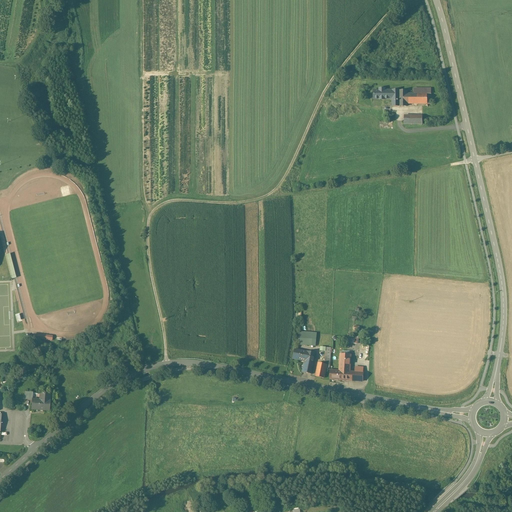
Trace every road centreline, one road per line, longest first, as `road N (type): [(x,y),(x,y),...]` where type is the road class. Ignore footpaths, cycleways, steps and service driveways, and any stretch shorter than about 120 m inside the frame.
road 1 (tertiary): [(0,479),(111,384),(178,362),(471,415)]
road 2 (track): [(165,364),(147,247),(152,212),(172,200),(248,201),(276,188),(335,74),(403,0)]
road 3 (secondary): [(435,0),(500,273),(491,401)]
road 4 (track): [(276,188),(289,194),(474,160)]
